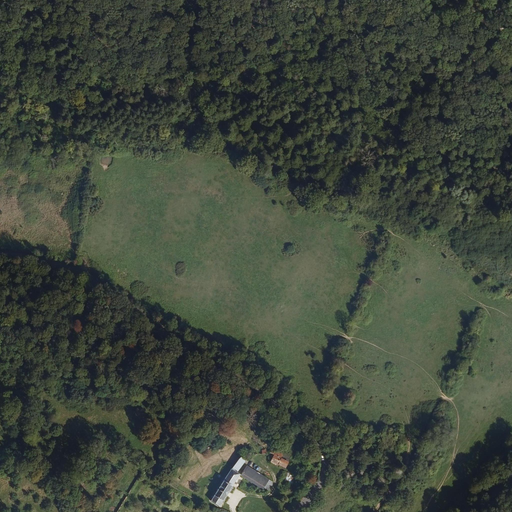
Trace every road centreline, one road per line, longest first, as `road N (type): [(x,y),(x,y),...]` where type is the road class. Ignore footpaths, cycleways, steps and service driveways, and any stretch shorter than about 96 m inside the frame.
road 1 (track): [(511,175),(483,158),(382,140),(306,96),(238,71),(176,74),(97,95),(0,67)]
road 2 (unclassified): [(0,253),(77,269),(121,291),(294,411),(318,439),(319,474),(293,511)]
